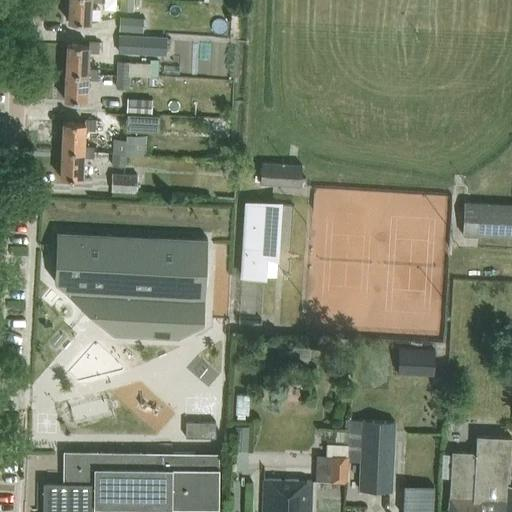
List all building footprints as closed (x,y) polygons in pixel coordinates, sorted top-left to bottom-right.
[(102,0),(69,0),(68,23),(89,24),(90,2),(103,3),(102,0)] [(134,11),(134,0),(120,0),(120,10),(134,11)] [(121,31),(145,31),(145,17),(121,16),(121,31)] [(120,52),(167,54),(168,35),(121,33),(120,52)] [(87,75),(87,70),(88,52),(100,53),(100,44),(89,43),(88,47),(66,46),(65,74),(87,75)] [(117,61),(117,76),(130,76),(130,75),(131,63),(131,61),(117,61)] [(151,63),(131,63),(130,75),(150,76),(151,63)] [(99,71),(87,70),(87,75),(65,74),(64,101),(85,102),(86,80),(99,80),(99,71)] [(130,89),(130,76),(117,76),(116,88),(130,89)] [(152,99),(127,98),(127,112),(152,113),(152,99)] [(160,115),(128,114),(127,131),(159,132),(160,115)] [(83,153),(83,148),(84,130),(96,131),(97,121),(84,121),(84,125),(63,124),(61,151),(83,153)] [(127,139),(126,152),(126,154),(146,155),(147,135),(126,134),(126,139),(127,139)] [(113,152),(126,152),(127,139),(126,139),(114,138),(113,152)] [(95,149),(83,148),(83,153),(61,151),(60,179),(81,180),(82,158),(95,158),(95,149)] [(126,154),(126,152),(113,152),(112,166),(126,167),(126,154)] [(261,183),(303,185),(303,163),(262,161),(261,183)] [(137,193),(138,174),(112,173),(111,192),(137,193)] [(268,260),(279,260),(282,202),(246,200),(243,279),(264,279),(267,280),(268,260)] [(511,205),(464,203),(462,235),(511,237),(511,205)] [(57,231),(54,282),(113,336),(178,339),(203,324),(208,239),(57,231)] [(399,372),(435,374),(436,349),(400,347),(399,372)] [(347,480),(350,420),(350,418),(346,418),(345,429),(341,429),(340,444),(327,443),(327,456),(318,455),(317,479),(347,480)] [(391,492),(395,422),(362,420),(358,491),(391,492)] [(186,421),(186,437),(216,437),(216,421),(186,421)] [(238,424),(238,449),(250,449),(250,424),(238,424)] [(452,450),(448,511),(511,511),(511,482),(509,482),(511,435),(476,434),(475,451),(452,450)] [(218,511),(220,452),(64,450),(63,482),(44,482),(43,511),(218,511)] [(309,511),(311,482),(263,480),(262,511),(309,511)] [(432,511),(433,486),(404,485),(402,511),(432,511)]
